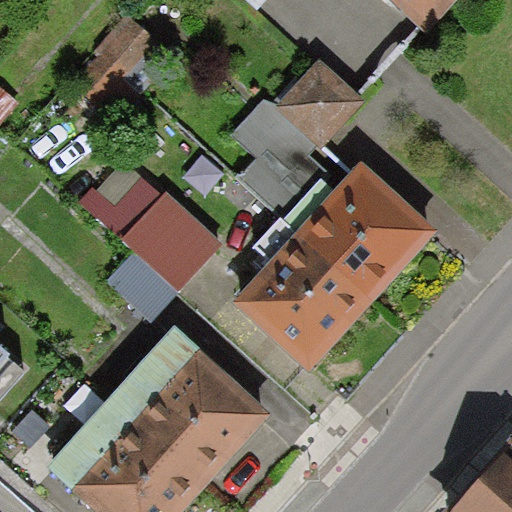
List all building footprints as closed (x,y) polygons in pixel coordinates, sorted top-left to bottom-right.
[(269,0),(234,0),(253,17),(269,0)] [(465,0),(379,0),(428,43),(465,0)] [(152,50),(124,26),(68,92),(111,128),(135,99),(121,87),(152,50)] [(363,107),(317,65),(273,113),(319,155),(363,107)] [(0,140),(0,139),(0,122),(10,111),(0,101),(0,140)] [(439,245),(360,172),(233,309),(313,382),(439,245)] [(173,301),(130,261),(106,287),(149,327),(173,301)] [(193,511),(272,424),(170,332),(44,473),(88,511),(193,511)] [(0,405),(15,388),(0,375),(0,405)] [(511,511),(511,470),(506,466),(464,511),(511,511)]
